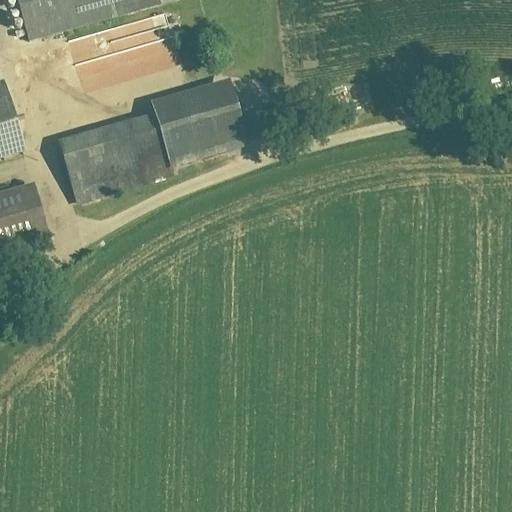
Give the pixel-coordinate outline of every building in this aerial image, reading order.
[(22,0),(34,39),(169,0),(22,0)] [(0,85),(0,161),(29,153),(9,83),(0,85)] [(235,83),(159,105),(177,167),(253,145),(235,83)] [(151,116),(64,141),(82,203),(169,178),(151,116)] [(39,181),(0,192),(0,240),(52,226),(39,181)]
